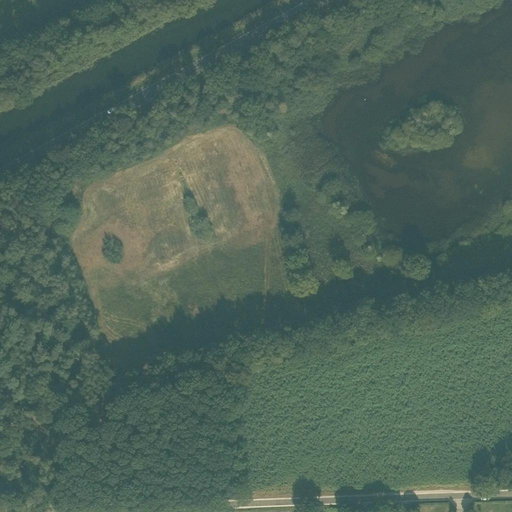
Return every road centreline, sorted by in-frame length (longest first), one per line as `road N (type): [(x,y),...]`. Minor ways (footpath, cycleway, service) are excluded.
road 1 (unclassified): [(0,508),(511,493)]
road 2 (primary): [(0,176),(323,0)]
road 3 (track): [(50,407),(82,409),(225,376),(234,501)]
road 4 (track): [(171,0),(0,92)]
